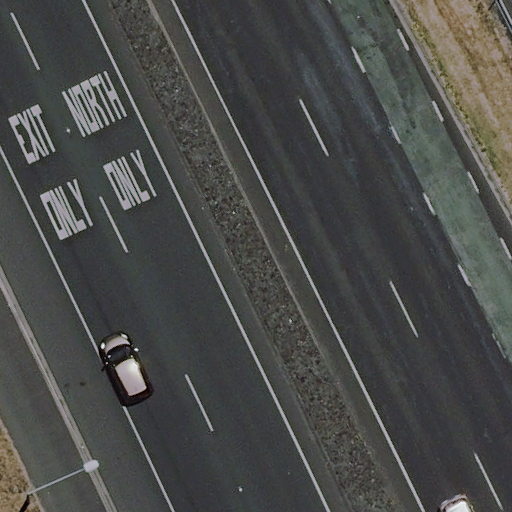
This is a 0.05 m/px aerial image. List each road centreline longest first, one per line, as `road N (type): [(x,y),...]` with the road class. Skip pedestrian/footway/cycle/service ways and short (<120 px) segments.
road 1 (trunk): [(252,0),(500,511)]
road 2 (trunk): [(243,511),(7,0)]
